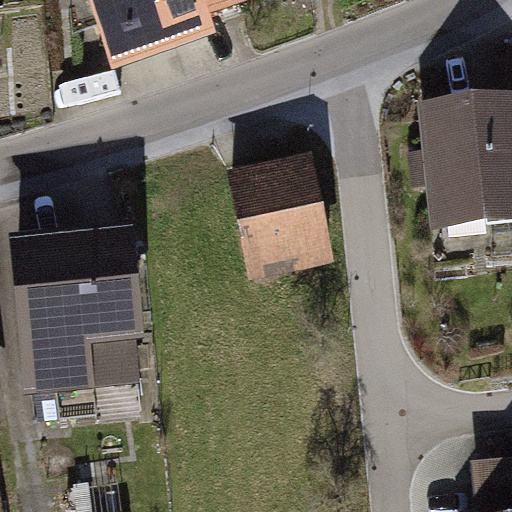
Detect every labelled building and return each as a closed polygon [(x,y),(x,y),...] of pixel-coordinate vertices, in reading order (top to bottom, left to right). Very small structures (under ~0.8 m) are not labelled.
[(93,0),(110,49),(211,14),(205,0),(93,0)] [(205,0),(211,14),(250,0),(205,0)] [(511,106),(433,114),(443,220),(511,213),(511,106)] [(236,189),(253,273),(330,257),(313,173),(236,189)] [(130,244),(21,254),(34,391),(70,387),(74,431),(143,424),(134,335),(138,335),(130,244)] [(511,511),(511,466),(488,468),(492,511),(511,511)]
